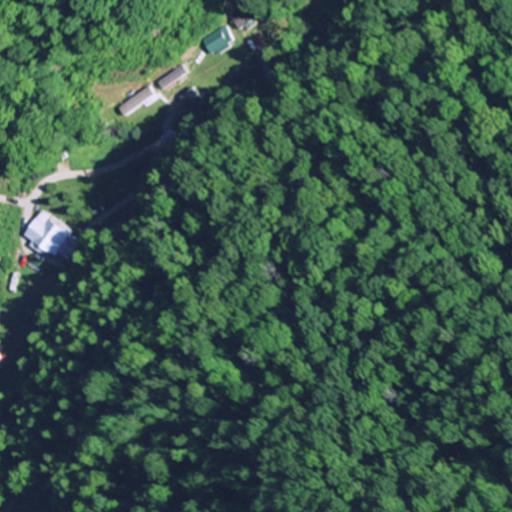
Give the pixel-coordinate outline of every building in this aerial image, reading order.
[(263,14),(254,2),(231,18),(241,31),(263,14)] [(202,40),(211,56),(235,43),(226,27),(202,40)] [(148,110),(149,89),(127,88),(125,109),(148,110)] [(181,97),(191,110),(203,101),(193,88),(181,97)] [(43,211),(25,236),(68,266),(85,240),(43,211)]
